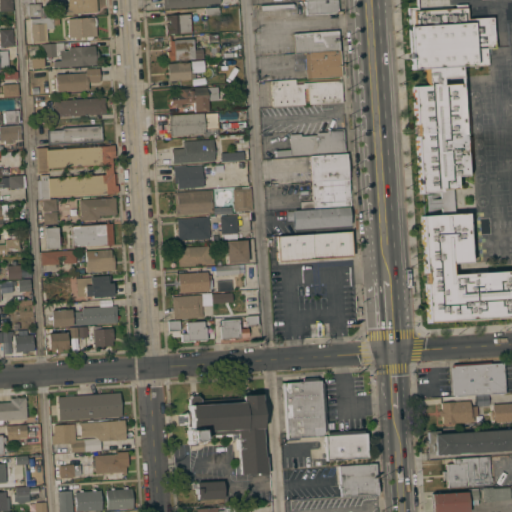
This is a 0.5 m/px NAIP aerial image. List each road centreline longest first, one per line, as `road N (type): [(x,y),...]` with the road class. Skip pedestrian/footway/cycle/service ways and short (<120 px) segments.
road 1 (residential): [(158,511),(124,0)]
road 2 (tertiary): [(391,351),(0,377)]
road 3 (secondary): [(388,281),(371,32)]
road 4 (tertiary): [(511,344),(391,351)]
